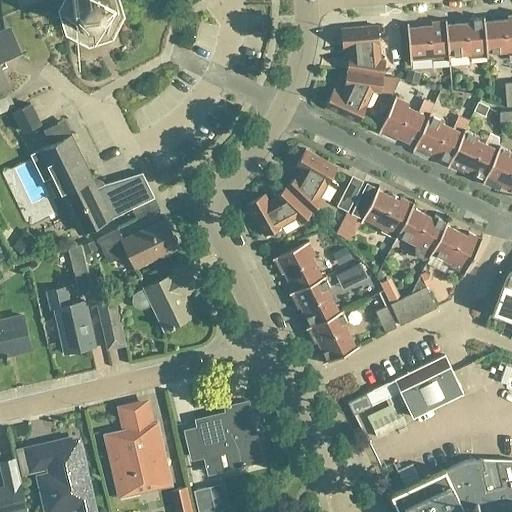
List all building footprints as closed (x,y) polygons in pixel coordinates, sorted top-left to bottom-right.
[(70,13),(70,15),(71,16),(74,28),(75,29),(87,35),(89,36),(89,35),(90,35),(90,34),(99,31),(100,32),(102,31),(102,32),(104,30),(103,30),(110,18),(111,16),(110,16),(106,2),(105,1),(103,0),(77,0),(77,1),(77,2),(71,13),(70,13)] [(511,17),(507,17),(507,19),(508,19),(508,21),(484,23),(483,23),(486,54),(507,53),(507,56),(511,55),(511,17)] [(484,23),(484,18),(482,18),(482,20),(468,21),(469,22),(470,22),(470,24),(446,26),(445,26),(448,58),(449,58),(469,56),(469,59),(486,58),(486,59),(487,59),(486,54),(483,23),(484,23)] [(445,26),(446,26),(446,21),(444,22),(444,23),(430,24),(431,25),(432,25),(432,27),(408,30),(408,25),(406,25),(410,66),(411,66),(411,61),(431,59),(431,62),(448,61),(448,63),(449,62),(449,58),(448,58),(445,26)] [(346,72),(382,78),(384,62),(379,61),(377,27),(341,30),(342,50),(348,50),(349,57),(346,72)] [(18,54),(8,32),(0,35),(0,89),(6,86),(0,73),(0,69),(2,69),(3,65),(2,62),(18,54)] [(382,78),(346,72),(344,88),(341,95),(333,91),(324,109),(357,124),(372,92),(379,93),(380,87),(395,89),(398,80),(382,78)] [(395,98),(377,135),(378,136),(379,135),(394,142),(395,138),(414,147),(430,114),(433,107),(426,104),(421,115),(407,109),(408,105),(396,99),(396,98),(395,98)] [(488,108),(477,103),(473,113),(484,117),(488,108)] [(21,134),(38,125),(29,106),(12,114),(21,134)] [(499,126),(511,124),(511,112),(499,113),(499,126)] [(449,163),(464,130),(468,123),(461,120),(456,132),(441,125),(443,122),(430,116),(430,114),(414,147),(412,151),(413,152),(414,151),(429,158),(430,154),(448,163),(449,163)] [(449,163),(448,163),(446,167),(448,168),(448,167),(463,174),(465,171),(483,179),(484,180),(497,151),(496,151),(476,141),(477,138),(465,132),(465,131),(464,130),(449,163)] [(42,184),(52,179),(79,166),(79,165),(81,164),(68,138),(29,157),(42,184)] [(484,180),(483,179),(481,184),(482,184),(483,183),(498,190),(499,187),(511,192),(511,157),(510,157),(511,154),(499,148),(500,147),(498,146),(496,151),(497,151),(484,180)] [(285,189),(311,213),(322,202),(319,199),(336,169),(305,151),(295,168),(300,171),(296,177),(285,189)] [(141,177),(123,183),(100,191),(97,187),(94,184),(88,184),(79,166),(52,179),(78,231),(128,206),(130,210),(152,200),(141,177)] [(411,209),(412,209),(414,205),(412,204),(412,205),(399,199),(399,200),(400,200),(399,203),(377,192),(380,187),(378,187),(367,210),(356,204),(350,215),(361,220),(360,224),(361,224),(363,220),(381,229),(380,232),(394,240),(394,241),(395,242),(397,237),(396,237),(411,209)] [(300,225),(311,213),(285,189),(274,200),(268,204),(263,196),(246,206),(264,237),(294,220),(300,225)] [(347,213),(352,203),(342,197),(336,208),(347,213)] [(445,226),(446,226),(448,222),(446,221),(446,223),(433,216),(433,217),(434,218),(433,220),(412,209),(411,209),(396,237),(397,237),(415,246),(414,249),(415,257),(422,261),(428,258),(429,259),(431,255),(430,254),(445,226)] [(136,269),(177,248),(163,221),(123,241),(118,231),(98,241),(109,263),(128,253),(136,269)] [(462,276),(463,276),(482,239),(480,239),(480,240),(467,233),(467,235),(468,235),(467,237),(446,226),(445,226),(430,254),(431,255),(449,264),(448,267),(462,274),(462,276)] [(12,249),(26,259),(38,242),(25,232),(12,249)] [(321,279),(311,258),(314,257),(308,244),(309,244),(308,242),(271,260),(272,262),(273,261),(280,276),(283,274),(292,293),(293,293),(321,279)] [(346,270),(357,263),(351,251),(339,258),(346,270)] [(84,260),(70,263),(73,275),(86,272),(84,260)] [(182,297),(197,290),(185,265),(170,272),(172,276),(144,290),(164,331),(168,329),(169,330),(173,329),(172,327),(192,317),(182,297)] [(359,265),(347,271),(353,282),(364,277),(359,265)] [(511,271),(510,273),(508,274),(507,276),(506,278),(505,280),(491,316),(493,317),(494,314),(511,320),(511,271)] [(293,293),(292,293),(288,295),(289,296),(290,295),(297,310),(300,309),(309,327),(309,328),(338,314),(338,313),(328,293),(331,291),(325,278),(326,278),(325,277),(321,279),(293,293)] [(389,304),(400,299),(390,279),(380,284),(389,304)] [(411,295),(421,316),(436,309),(425,288),(411,295)] [(64,354),(94,347),(84,302),(68,306),(64,289),(46,293),(50,310),(53,309),(64,354)] [(411,295),(400,300),(411,321),(421,316),(411,295)] [(113,300),(97,304),(108,350),(124,346),(113,300)] [(400,300),(389,305),(399,327),(411,321),(400,300)] [(396,329),(385,307),(374,313),(385,334),(396,329)] [(342,311),(338,313),(338,314),(309,328),(309,327),(305,329),(305,330),(307,330),(314,345),(317,343),(326,361),(322,363),(322,365),(359,347),(359,345),(354,347),(344,327),(348,325),(341,313),(342,312),(342,311)] [(8,356),(30,350),(22,317),(0,322),(0,357),(3,356),(4,361),(9,360),(8,356)] [(462,394),(452,372),(444,356),(393,381),(394,381),(388,384),(387,384),(371,392),(372,392),(347,404),(353,416),(400,394),(412,419),(462,394)] [(229,470),(261,462),(247,403),(232,407),(233,413),(196,421),(204,458),(208,474),(229,470)] [(366,418),(376,439),(405,425),(395,404),(366,418)] [(170,482),(157,425),(105,437),(119,498),(139,493),(139,489),(170,482)] [(59,446),(44,449),(50,475),(39,478),(46,511),(57,511),(77,507),(76,503),(91,500),(77,441),(76,442),(77,443),(59,446)] [(511,511),(511,461),(478,461),(475,461),(472,461),(468,462),(465,462),(462,463),(459,464),(390,497),(397,511),(511,511)] [(25,511),(14,462),(0,465),(0,466),(5,489),(0,490),(0,511),(25,511)] [(193,491),(197,511),(213,511),(215,511),(209,488),(193,491)] [(172,493),(176,511),(190,511),(186,490),(172,493)]
